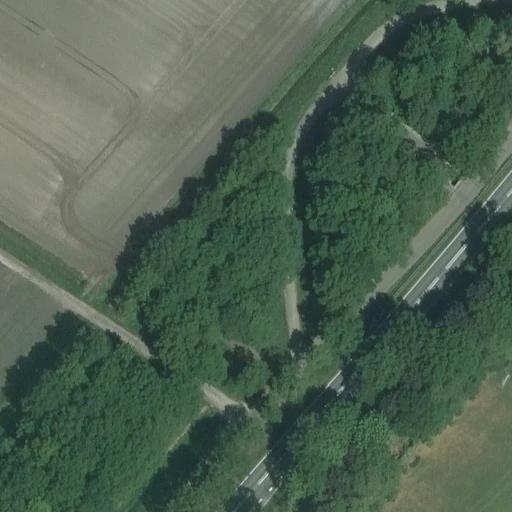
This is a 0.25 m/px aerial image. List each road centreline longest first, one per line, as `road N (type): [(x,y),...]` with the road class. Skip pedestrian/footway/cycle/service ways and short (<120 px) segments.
road 1 (unclassified): [(176,511),(511,138)]
road 2 (trunk): [(233,511),(511,190)]
road 3 (unclassified): [(307,511),(511,244)]
